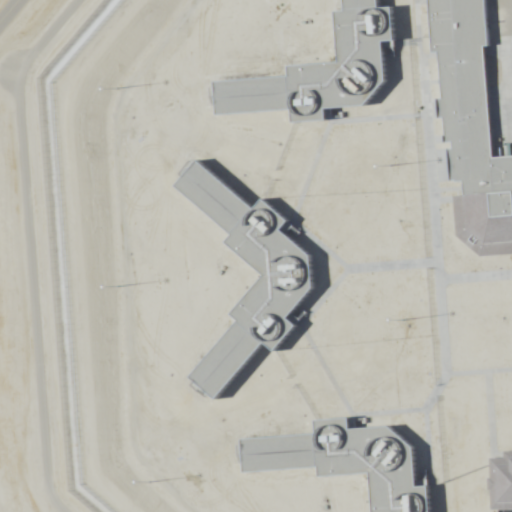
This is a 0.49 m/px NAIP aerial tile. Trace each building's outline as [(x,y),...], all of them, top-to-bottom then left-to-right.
[(376,0),(377,8),(391,7),(394,39),(382,40),(385,79),(364,104),(324,107),(325,119),(292,122),(291,109),(216,115),(214,82),(289,76),(288,66),(339,62),(335,12),(345,11),(344,0),(376,0)] [(427,0),(430,36),(432,51),(437,50),(440,96),(435,96),(437,117),(442,116),(444,134),(442,134),(442,142),(450,141),(451,147),(446,147),(448,181),(461,180),(462,194),(452,195),(456,235),(480,256),(511,252),(511,155),(490,157),(482,44),(486,43),(482,0),(427,0)] [(199,161),(253,208),(262,197),(288,221),(281,229),(310,255),(312,287),(286,318),(294,325),(274,348),(265,340),(214,398),(189,377),(239,320),(231,313),(265,274),(228,242),(234,234),(178,185),(199,161)] [(243,437),(317,431),(316,418),(348,415),(349,426),(388,423),(413,444),(416,485),(428,484),(429,511),(374,511),(371,469),(321,473),(320,463),(246,469),(243,437)] [(487,457),(502,457),(501,450),(511,449),(511,511),(496,511),(496,509),(488,509),(487,488),(484,488),(484,477),(487,476),(487,465),(487,457)]
